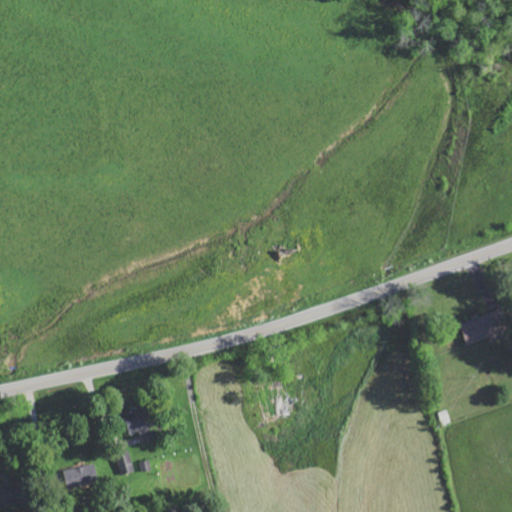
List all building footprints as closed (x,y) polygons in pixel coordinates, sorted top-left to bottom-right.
[(469,344),(511,328),(511,319),(507,305),(473,318),(473,320),(462,324),(469,344)] [(265,418),(284,417),(282,380),(265,381),(266,398),(264,399),(265,418)] [(127,411),(133,433),(142,431),(145,443),(159,439),(150,405),(127,411)] [(440,412),(444,425),(453,422),(449,409),(440,412)] [(136,471),(130,451),(115,455),(121,475),(136,471)] [(70,488),(100,482),(96,464),(66,470),(70,488)] [(0,485),(0,507),(23,503),(19,482),(0,485)]
